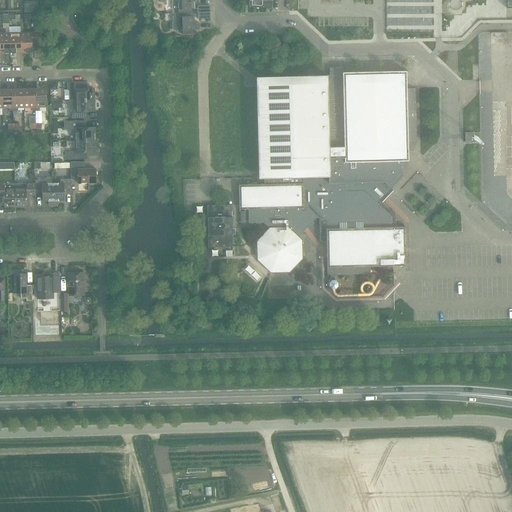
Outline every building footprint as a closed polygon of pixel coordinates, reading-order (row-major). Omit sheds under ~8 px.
[(198,0),(168,0),(169,5),(172,5),(172,13),(210,12),(210,6),(197,6),(197,8),(193,8),(193,2),(198,2),(198,0)] [(210,12),(172,13),(173,21),(169,21),(169,30),(199,30),(199,23),(193,23),(193,17),(197,17),(197,19),(210,19),(210,12)] [(41,32),(31,33),(20,33),(20,53),(32,53),(31,47),(41,46),(41,32)] [(0,33),(0,53),(9,53),(9,33),(0,33)] [(9,33),(9,53),(20,53),(20,33),(9,33)] [(370,266),(393,266),(404,265),(404,267),(405,267),(404,225),(403,225),(403,227),(395,227),(395,213),(392,210),(391,211),(379,200),(401,176),(400,161),(409,161),(409,160),(408,160),(407,143),(416,143),(415,88),(406,88),(406,72),(407,72),(407,71),(343,72),(342,67),(329,68),(329,75),(254,77),(255,77),(258,178),(256,178),(263,178),(263,184),(239,185),(239,183),(238,183),(239,211),(239,209),(248,209),(248,223),(263,223),(271,230),(257,241),(257,259),(270,272),(288,271),(301,258),(301,240),(297,237),(316,216),(320,220),(319,221),(319,242),(326,241),(327,277),(327,275),(330,275),(330,279),(327,282),(327,286),(330,288),(334,288),(337,285),(337,281),(334,279),(334,275),(362,274),(370,266)] [(69,100),(76,100),(94,100),(94,89),(86,89),(86,82),(67,83),(67,90),(69,90),(69,100)] [(12,89),(2,90),(2,108),(9,108),(9,111),(13,111),(12,89)] [(23,89),(12,89),(13,111),(18,111),(18,108),(24,108),(23,89)] [(34,89),(23,89),(24,108),(31,107),(31,111),(35,110),(34,89)] [(45,89),(34,89),(35,110),(39,110),(39,107),(46,107),(45,89)] [(94,111),(94,100),(76,100),(76,111),(72,111),(72,118),(87,118),(87,111),(94,111)] [(74,129),(75,140),(95,140),(94,128),(85,128),(85,121),(64,122),(64,129),(74,129)] [(95,152),(95,140),(75,140),(75,152),(65,152),(65,159),(86,159),(86,152),(95,152)] [(78,183),(96,183),(95,169),(85,169),(85,162),(70,162),(70,178),(78,177),(78,183)] [(64,194),(71,194),(71,179),(60,179),(60,183),(52,183),(53,206),(57,206),(58,205),(58,201),(64,201),(64,194)] [(50,206),(53,206),(52,183),(45,183),(45,180),(35,180),(35,192),(42,192),(42,201),(49,201),(49,205),(50,206)] [(32,183),(25,184),(15,184),(15,207),(26,207),(26,196),(32,195),(32,183)] [(4,208),(15,207),(15,184),(0,184),(0,196),(4,196),(4,208)] [(231,204),(207,205),(208,247),(232,247),(231,204)] [(69,295),(84,295),(83,272),(68,273),(69,295)] [(53,292),(59,292),(59,273),(46,273),(46,274),(47,274),(47,277),(37,277),(38,299),(53,298),(53,292)] [(26,301),(32,301),(32,285),(26,285),(26,274),(14,274),(14,293),(21,293),(21,299),(26,298),(26,301)] [(209,293),(203,298),(206,301),(212,297),(209,293)]
